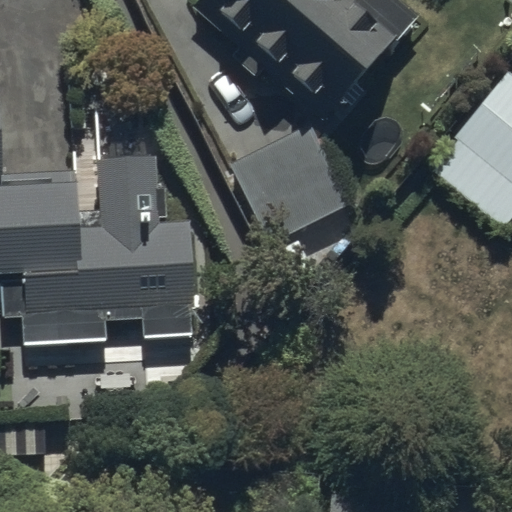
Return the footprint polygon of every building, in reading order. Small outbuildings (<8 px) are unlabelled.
[(191,0),(190,2),(237,46),(227,58),(240,70),(248,61),(312,120),(390,36),(393,38),(414,16),(397,0),(191,0)] [(498,229),(511,211),(511,80),(501,72),(451,135),(456,139),(428,174),(498,229)] [(346,203),(305,121),(224,161),(265,243),(346,203)] [(74,181),(0,182),(0,316),(18,317),(18,343),(102,342),(102,318),(134,318),(135,338),(190,337),(188,220),(160,220),(159,188),(154,188),(154,153),(95,154),(96,222),(75,223),(74,181)] [(388,511),(389,495),(325,494),(324,511),(388,511)]
